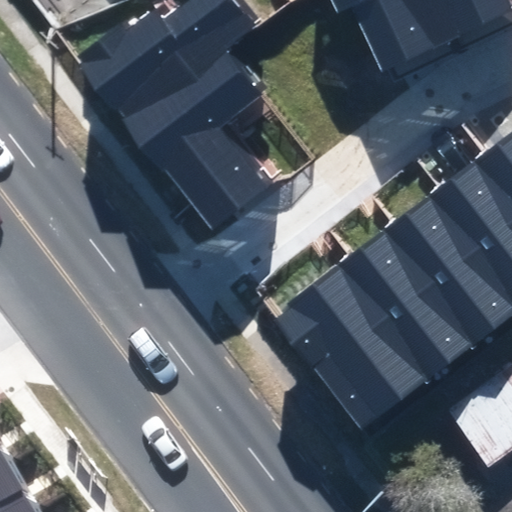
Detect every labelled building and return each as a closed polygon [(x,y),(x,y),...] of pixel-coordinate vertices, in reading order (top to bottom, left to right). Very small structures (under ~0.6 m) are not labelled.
[(154,7),(82,64),(129,122),(228,45),(255,23),(237,0),(189,0),(164,20),(154,7)] [(449,38),(431,0),(335,0),(340,11),(354,4),(384,68),(449,38)] [(431,0),(449,38),(511,9),(506,0),(431,0)] [(228,45),(129,122),(213,229),(269,185),(223,127),(262,96),(266,93),(228,45)] [(511,132),(476,161),(511,206),(511,132)] [(511,206),(476,161),(430,196),(511,299),(511,206)] [(511,299),(430,196),(387,230),(476,343),(511,314),(511,299)] [(387,230),(340,267),(429,380),(476,343),(387,230)] [(340,267),(274,319),(363,432),(429,380),(340,267)] [(511,359),(443,411),(490,473),(511,456),(511,359)] [(0,451),(0,478),(12,471),(0,451)] [(36,511),(12,471),(0,478),(0,511),(36,511)]
